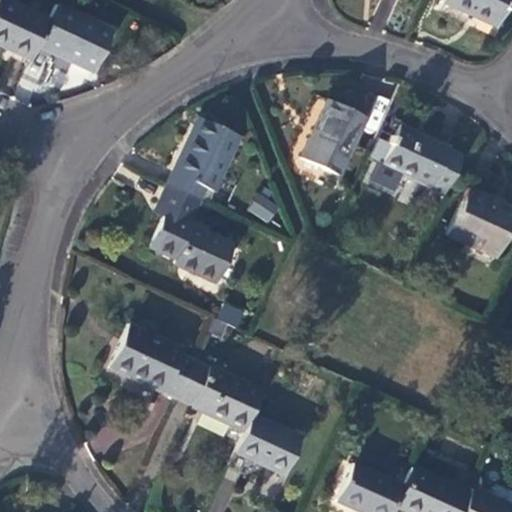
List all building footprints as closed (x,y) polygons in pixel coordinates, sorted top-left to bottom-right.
[(48,21),(2,0),(0,0),(0,47),(29,61),(35,47),(48,21)] [(439,0),(438,1),(493,27),(506,0),(439,0)] [(110,32),(55,6),(48,21),(35,47),(91,73),(110,32)] [(325,100),(297,158),(335,176),(363,118),(325,100)] [(196,117),(164,186),(198,202),(203,189),(212,193),(238,137),(196,117)] [(397,125),(379,162),(377,161),(367,181),(390,192),(399,173),(429,188),(427,192),(441,198),(460,157),(446,150),(447,149),(397,125)] [(164,186),(152,212),(161,216),(147,247),(173,260),(171,264),(214,283),(232,245),(187,224),(198,202),(164,186)] [(511,210),(465,189),(443,235),(494,258),(511,218),(511,210)] [(247,208),(266,223),(277,208),(258,194),(247,208)] [(219,302),(211,335),(232,340),(240,307),(219,302)] [(126,324),(105,367),(173,398),(191,359),(178,353),(180,349),(126,324)] [(191,359),(173,398),(242,429),(248,416),(259,390),(191,359)] [(242,429),(231,452),(224,467),(245,476),(257,469),(259,465),(282,475),(298,439),(248,416),(242,429)] [(349,463),(333,500),(358,511),(387,511),(390,507),(400,486),(349,463)] [(456,511),(466,493),(408,466),(400,486),(390,507),(402,511),(456,511)] [(511,511),(511,509),(468,489),(466,493),(456,511),(511,511)]
